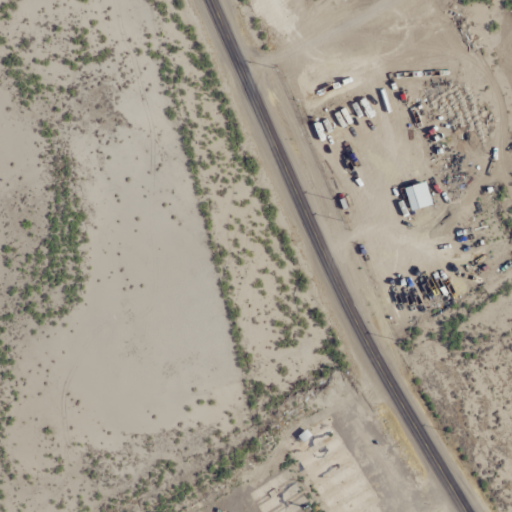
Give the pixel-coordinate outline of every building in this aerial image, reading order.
[(431,204),(423,182),(403,188),(410,211),(431,204)] [(317,497),(358,472),(351,461),(343,448),(343,449),(335,435),(333,436),(327,425),(309,435),(305,429),(296,434),(300,442),(287,450),(292,458),(309,448),(312,453),(297,462),(317,497)] [(247,492),(257,511),(296,511),(309,505),(303,493),(302,493),(294,479),(293,479),(288,469),(247,492)] [(320,502),(326,510),(365,485),(360,476),(320,502)] [(331,511),(349,511),(373,497),(368,488),(331,511)]
